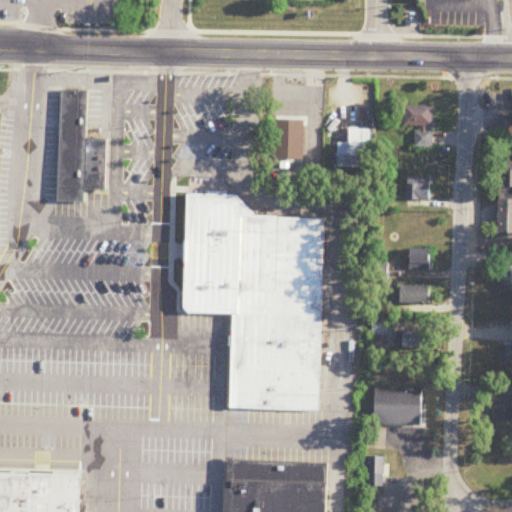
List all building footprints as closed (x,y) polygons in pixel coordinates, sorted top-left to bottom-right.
[(63,88),(59,197),(83,198),(83,186),(85,137),(87,89),(63,88)] [(433,106),(405,106),(405,128),(433,128),(433,106)] [(368,168),(368,130),(349,130),(349,143),(339,143),(339,168),(368,168)] [(416,148),(433,148),(433,131),(416,131),(416,148)] [(106,137),(85,137),(83,186),(104,186),(106,137)] [(501,235),(511,235),(511,169),(504,170),(501,235)] [(407,201),(431,201),(431,177),(407,177),(407,201)] [(236,312),(320,315),(323,217),(253,215),(253,212),(236,194),(226,193),(217,193),(208,193),(187,192),(185,240),(185,250),(185,260),(184,292),(183,305),(188,310),(189,311),(228,312),(232,312),(236,312)] [(432,249),(410,249),(410,270),(432,270),(432,249)] [(432,286),(402,286),(402,304),(432,304),(432,286)] [(234,410),(229,410),(225,410),(228,312),(232,312),(236,312),(234,406),(234,410)] [(236,312),(234,406),(318,409),(320,315),(236,312)] [(429,332),(403,332),(403,350),(429,350),(429,332)] [(377,426),(424,426),(424,390),(377,390),(377,426)] [(511,421),(511,400),(496,400),(496,421),(511,421)] [(368,487),(384,487),(384,458),(368,458),(368,487)] [(225,511),(227,459),(327,462),(325,511),(225,511)] [(81,511),(82,474),(72,471),(0,469),(0,511),(81,511)]
